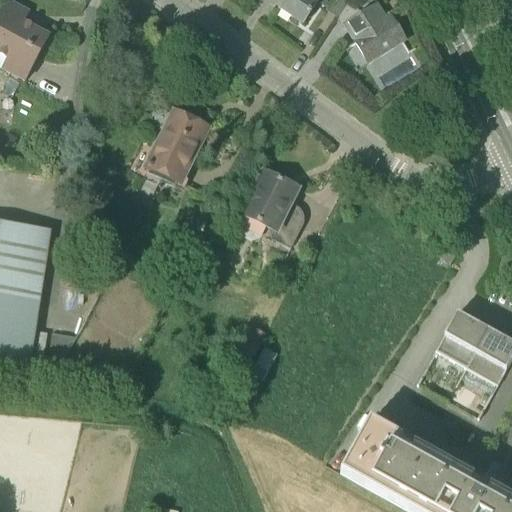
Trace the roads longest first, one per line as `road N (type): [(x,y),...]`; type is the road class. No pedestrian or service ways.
road 1 (residential): [(511,160),(443,185),(379,160),(160,0)]
road 2 (secondary): [(511,132),(448,0)]
